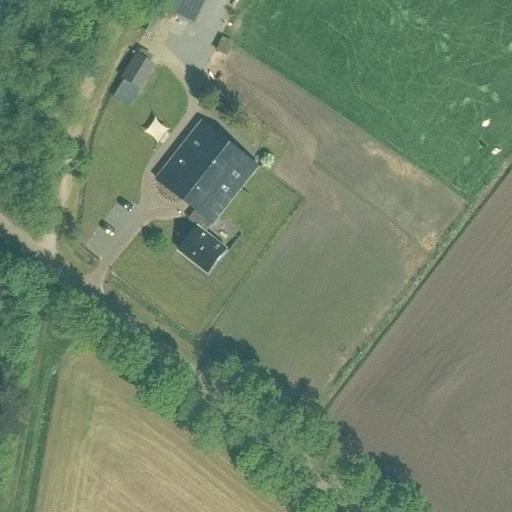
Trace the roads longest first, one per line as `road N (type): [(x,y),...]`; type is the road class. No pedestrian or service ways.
road 1 (tertiary): [(358,511),(0,227)]
road 2 (track): [(43,262),(90,81),(129,0)]
road 3 (track): [(43,262),(6,511)]
road 4 (unknown): [(114,318),(170,178)]
